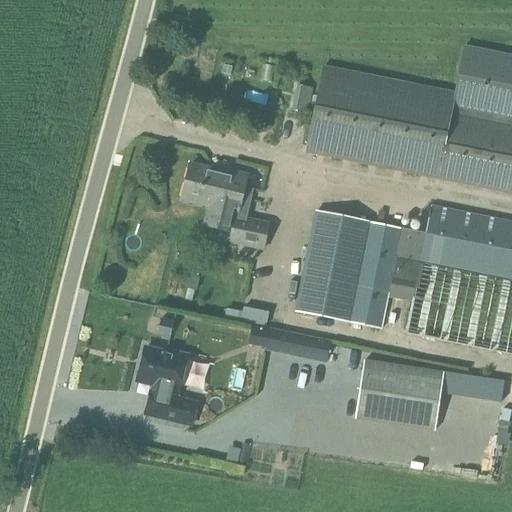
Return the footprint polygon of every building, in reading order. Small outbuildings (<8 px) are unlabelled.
[(307,154),(511,196),(511,54),(467,45),(457,95),(325,68),(307,154)] [(237,214),(247,177),(217,169),(216,172),(191,165),(182,200),(212,208),(208,224),(230,230),(234,213),(237,214)] [(419,264),(412,304),(411,304),(405,335),(511,356),(511,222),(431,207),(425,235),(419,263),(419,264)] [(381,330),(401,229),(317,213),(296,313),(381,330)] [(231,242),(262,249),(267,225),(236,219),(231,242)] [(244,322),(249,302),(239,300),(234,319),(244,322)] [(161,319),(157,336),(169,339),(173,322),(161,319)] [(265,351),(327,364),(331,342),(270,329),(265,351)] [(145,349),(137,382),(167,389),(166,396),(164,396),(159,420),(192,428),(198,403),(176,398),(178,392),(179,392),(187,358),(170,354),(170,355),(145,349)] [(426,430),(435,374),(365,364),(357,419),(426,430)]
